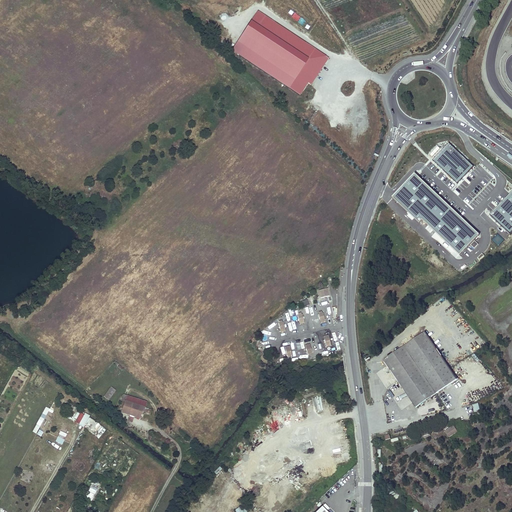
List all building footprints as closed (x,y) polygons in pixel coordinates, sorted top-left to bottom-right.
[(327,57),(257,11),(231,51),(300,97),(309,83),(324,61),(327,57)] [(324,61),(309,83),(311,85),(327,62),(324,61)] [(473,166),(449,144),(433,161),(457,184),(473,166)] [(479,235),(415,175),(393,199),(420,224),(423,220),(461,255),(479,235)] [(511,235),(511,194),(491,217),(511,236),(511,235)] [(319,291),(321,298),(330,296),(328,289),(319,291)] [(439,356),(423,334),(383,363),(403,391),(416,409),(427,401),(457,380),(443,362),(445,361),(441,355),(439,356)] [(115,392),(111,389),(106,396),(110,399),(115,392)] [(127,396),(123,395),(119,408),(123,410),(122,413),(141,419),(143,412),(150,415),(151,411),(145,408),(125,402),(127,396)] [(146,403),(127,396),(125,402),(145,408),(146,403)] [(51,415),(53,411),(45,407),(32,432),(36,434),(47,413),(51,415)] [(74,423),(83,428),(89,417),(80,412),(74,423)] [(448,438),(458,433),(454,426),(444,431),(448,438)] [(60,431),(55,442),(62,445),(67,434),(60,431)] [(98,484),(93,481),(87,493),(93,496),(97,489),(95,488),(98,484)] [(327,505),(322,501),(310,511),(327,511),(323,508),(327,505)]
